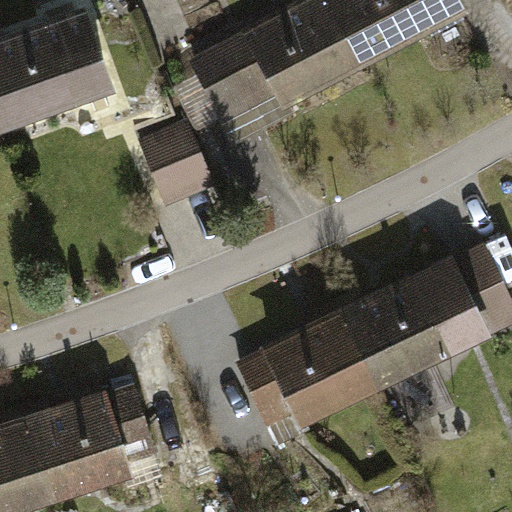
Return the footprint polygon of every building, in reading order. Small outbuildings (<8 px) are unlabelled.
[(343,0),(328,8),(377,106),(482,54),(471,33),(502,18),(493,0),(390,0),(370,10),(365,0),(343,0)] [(292,148),(377,106),(328,8),(300,21),(310,40),(175,107),(203,163),(225,152),(244,191),(300,163),(292,148)] [(0,66),(0,139),(13,177),(88,152),(91,162),(124,151),(91,52),(8,80),(4,65),(0,66)] [(0,181),(13,177),(0,139),(0,181)] [(144,170),(175,235),(215,216),(184,151),(144,170)] [(365,331),(343,342),(389,433),(469,393),(460,375),(486,361),(454,297),(369,340),(365,331)] [(311,473),(389,433),(343,342),(317,355),(322,364),(244,403),(274,463),(299,450),(311,473)] [(37,439),(59,511),(146,511),(150,511),(144,490),(169,481),(149,417),(66,443),(62,431),(37,439)] [(0,511),(59,511),(37,439),(14,447),(17,458),(0,463),(0,511)]
